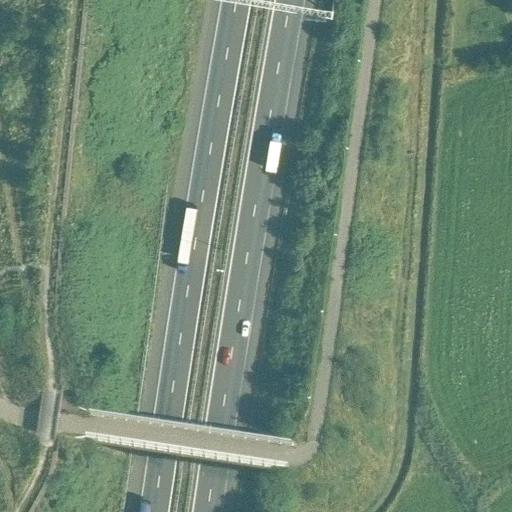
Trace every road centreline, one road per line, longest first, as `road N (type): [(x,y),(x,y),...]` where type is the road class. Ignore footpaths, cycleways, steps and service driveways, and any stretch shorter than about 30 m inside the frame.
road 1 (motorway): [(205,511),(289,0)]
road 2 (motorway): [(235,0),(152,511)]
